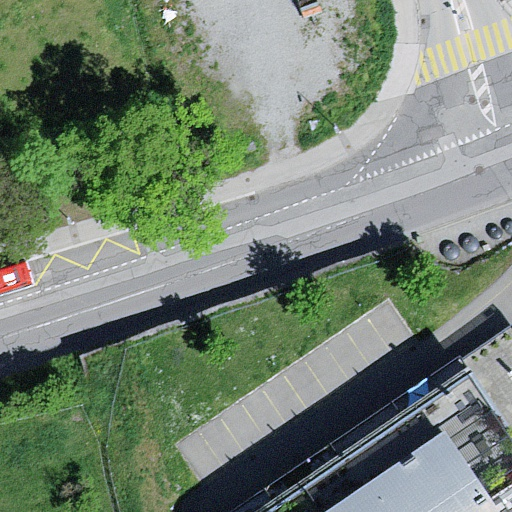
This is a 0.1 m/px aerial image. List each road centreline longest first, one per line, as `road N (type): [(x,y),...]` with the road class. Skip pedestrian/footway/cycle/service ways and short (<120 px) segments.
road 1 (tertiary): [(0,334),(503,161)]
road 2 (residential): [(460,0),(503,161)]
